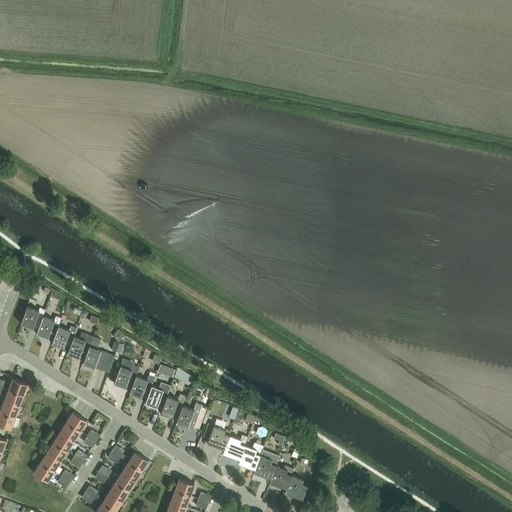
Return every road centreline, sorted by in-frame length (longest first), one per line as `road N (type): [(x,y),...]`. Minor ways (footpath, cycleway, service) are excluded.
road 1 (track): [(511,499),(0,171)]
road 2 (residential): [(122,419),(0,338)]
